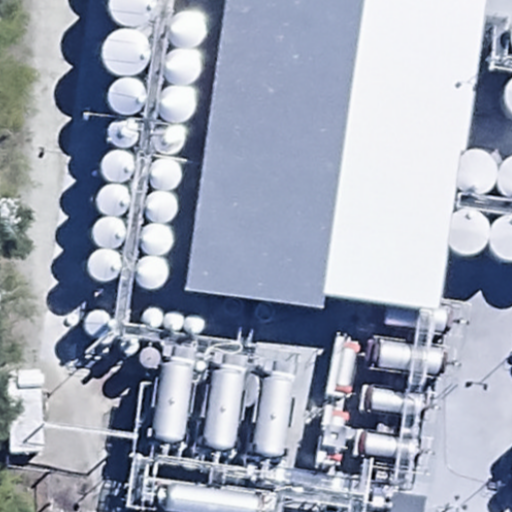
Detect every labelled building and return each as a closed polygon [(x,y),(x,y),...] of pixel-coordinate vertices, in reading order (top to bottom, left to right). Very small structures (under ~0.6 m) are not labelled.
[(133,27),(141,25),(148,21),(153,14),(155,7),(155,0),(107,0),(107,1),(108,9),(112,17),(117,22),(125,26),(133,27)] [(484,0),(225,0),(186,292),(324,310),(325,298),(442,314),(484,0)] [(188,47),(195,45),(200,42),(204,37),(206,31),(206,25),(204,19),(201,14),(196,11),(190,9),(184,9),(178,11),(173,15),(170,20),(168,26),(169,33),(171,39),(176,43),(182,46),(188,47)] [(127,76),(135,74),(142,70),(147,63),(149,56),(149,48),(147,41),(143,35),(136,31),(129,28),(121,29),(114,31),(108,36),(104,42),(102,50),(103,58),(106,66),(112,71),(119,75),(127,76)] [(183,85),(189,84),(195,80),(199,75),(201,69),(201,63),(199,57),(195,52),(190,49),(184,47),(178,47),(173,50),(168,53),(164,58),(163,65),(163,71),(166,77),(171,82),(176,85),(183,85)] [(128,117),(135,115),(141,112),(145,106),(147,100),(147,94),(145,88),(141,83),(136,79),(130,77),(123,78),(117,80),(112,84),(109,89),(107,96),(108,102),(111,108),(115,113),(121,116),(128,117)] [(178,125),(185,123),(191,120),(195,114),(197,108),(197,102),(195,96),(191,91),(186,87),(180,85),(173,86),(167,88),(162,92),(159,97),(157,104),(158,110),(161,116),(165,121),(171,124),(178,125)] [(123,148),(128,147),(132,145),(134,141),(136,137),(136,133),(135,128),(132,125),(128,122),(124,121),(120,121),(116,123),(112,126),(110,129),(109,134),(109,138),(111,142),(115,146),(119,148),(123,148)] [(170,155),(175,154),(179,151),(181,148),(183,144),(183,139),(181,135),(179,132),(175,129),(171,128),(167,128),(163,130),(159,132),(157,136),(156,140),(156,145),(158,149),(161,152),(166,154),(170,155)] [(476,193),(483,191),(490,187),(495,181),(497,174),(497,167),(495,160),(490,154),(484,150),(477,148),(470,148),(463,151),(458,155),(454,161),(452,169),(452,177),(456,183),(461,189),(468,192),(476,193)] [(118,182),(124,181),(128,178),(132,174),(133,169),(133,164),(132,159),(129,155),(125,152),(120,150),(114,150),(110,152),(105,155),(103,160),(101,165),(102,170),(104,175),(108,179),(113,182),(118,182)] [(511,157),(509,158),(503,162),(500,169),(498,176),(498,184),(502,191),(507,196),(511,198),(511,157)] [(166,190),(171,189),(176,186),(180,182),(181,177),(181,172),(180,167),(176,163),(172,160),(167,158),(162,158),(157,160),(153,163),(150,167),(149,173),(149,178),(152,183),(156,187),(160,190),(166,190)] [(114,216),(119,215),(124,212),(127,208),(129,203),(129,198),(127,193),(124,189),(120,186),(115,184),(110,184),(105,186),(101,189),(98,194),(97,199),(97,204),(100,210),(104,213),(108,216),(114,216)] [(163,223),(168,222),(173,219),(176,214),(178,210),(178,204),(176,199),(173,195),(169,192),(164,191),(159,191),(154,193),(150,196),(147,200),(146,205),(146,211),(149,216),(152,220),(157,222),(163,223)] [(467,255),(475,253),(481,249),(486,243),(488,236),(488,229),(486,222),(482,216),(476,212),(469,210),(462,210),(455,213),(449,217),(445,223),(443,231),(444,238),(447,245),(453,251),(459,254),(467,255)] [(511,260),(511,215),(508,216),(501,219),(495,223),(492,229),(490,237),(490,244),(494,251),(499,257),(506,260),(511,260)] [(111,249),(116,248),(121,245),(124,240),(126,235),(126,230),(124,225),(121,221),(117,218),(112,217),(107,217),(102,219),(98,222),(95,226),(94,232),(94,237),(96,242),(100,246),(105,248),(111,249)] [(159,256),(164,254),(169,252),(172,247),(174,242),(174,237),(172,232),(169,228),(165,225),(160,224),(155,224),(150,225),(146,229),(143,233),(141,238),(142,244),(144,249),(148,253),(153,255),(159,256)] [(106,281),(111,280),(116,277),(119,272),(121,267),(121,262),(119,257),(116,253),(112,250),(107,249),(102,249),(97,251),(93,254),(90,258),(88,263),(89,269),(91,274),(95,278),(100,280),(106,281)] [(153,289),(158,288),(163,285),(166,281),(168,276),(168,271),(167,266),(163,262),(159,259),(154,257),(149,257),(144,259),(140,262),(137,266),(136,272),(136,277),(139,282),(143,286),(147,289),(153,289)] [(154,325),(157,324),(159,323),(161,320),(162,317),(162,315),(161,312),(160,309),(157,308),(155,307),(152,307),(149,308),(147,310),(145,312),(144,315),(144,318),(146,321),(148,323),(151,325),(154,325)] [(98,339),(103,338),(108,335),(111,331),(113,326),(113,321),(111,317),(108,313),(104,310),(99,309),(95,309),(90,311),(86,313),(84,318),(82,323),(83,328),(85,332),(88,336),(93,338),(98,339)] [(175,330),(178,329),(180,327),(182,325),(183,322),(183,319),(182,317),(180,314),(178,313),(175,312),(172,312),(170,313),(167,315),(166,317),(165,320),(165,323),(167,326),(169,328),(172,329),(175,330)] [(196,334),(199,334),(202,332),(203,329),(204,327),(204,324),(203,321),(202,319),(199,317),(197,316),(194,316),(191,317),(189,319),(187,322),(186,324),(187,327),(188,330),(190,333),(193,334),(196,334)] [(130,355),(133,354),(136,353),(138,350),(139,347),(139,345),(138,342),(136,339),(134,338),(131,337),(128,337),(125,338),(123,340),(121,342),(120,345),(121,348),(122,351),(124,353),(127,355),(130,355)] [(150,367),(154,366),(156,365),(158,362),(159,360),(159,357),(158,354),(156,352),(154,350),(151,349),(148,349),(146,350),(143,352),(142,354),(141,357),(141,360),(143,363),(145,365),(147,367),(150,367)]
